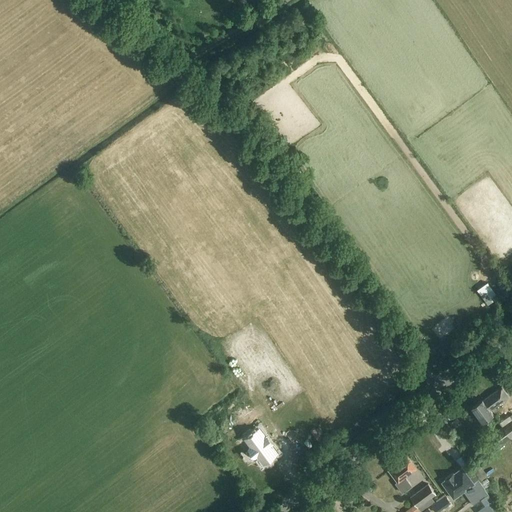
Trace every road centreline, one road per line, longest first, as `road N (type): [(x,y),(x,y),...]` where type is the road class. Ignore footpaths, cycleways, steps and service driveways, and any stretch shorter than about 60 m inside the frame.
road 1 (unclassified): [(440,392),(271,159),(102,0)]
road 2 (tertiary): [(281,511),(440,392)]
